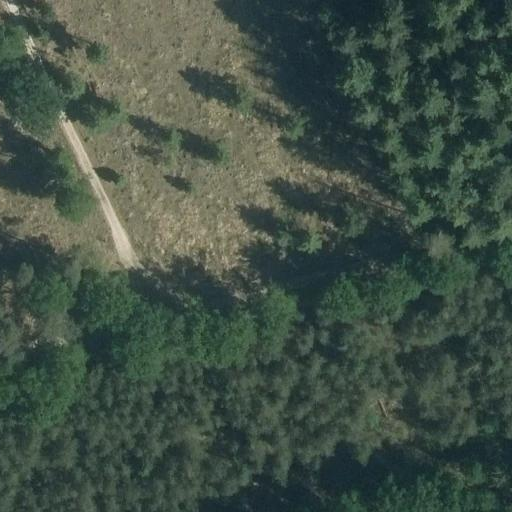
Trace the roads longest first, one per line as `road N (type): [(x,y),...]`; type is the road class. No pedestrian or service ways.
road 1 (track): [(511,225),(154,315)]
road 2 (track): [(154,315),(9,0)]
road 3 (track): [(154,315),(0,354)]
